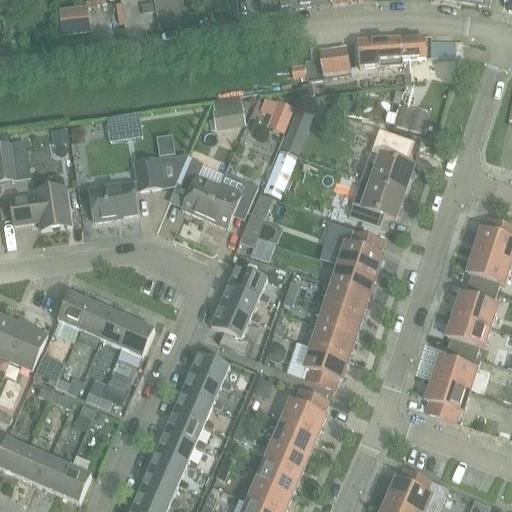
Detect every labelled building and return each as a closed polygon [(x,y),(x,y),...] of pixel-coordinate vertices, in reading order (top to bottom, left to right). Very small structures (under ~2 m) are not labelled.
[(261,0),(264,17),(265,17),(265,15),(296,11),(296,13),(328,8),(326,0),(261,0)] [(462,0),(461,6),(489,11),(491,0),(462,0)] [(153,6),(141,8),(143,17),(154,15),(153,6)] [(87,11),(61,15),(64,39),(91,35),(87,11)] [(401,41),(403,77),(410,77),(409,63),(426,62),(424,39),(401,41)] [(403,77),(401,41),(377,43),(380,65),(381,79),(403,77)] [(377,43),(358,44),(360,80),(381,79),(380,65),(377,43)] [(432,57),(457,57),(457,45),(432,45),(432,57)] [(292,70),(294,83),(307,81),(308,85),(324,82),(352,77),(351,71),(348,51),(320,55),(321,61),(304,64),(305,68),(292,70)] [(323,116),(336,122),(341,98),(325,100),(323,116)] [(279,106),(269,131),(285,137),(294,112),(279,106)] [(298,113),(294,123),(310,129),(314,119),(298,113)] [(226,114),(224,132),(261,135),(262,117),(226,114)] [(400,115),(396,130),(423,137),(427,123),(400,115)] [(66,133),(54,135),(56,149),(68,147),(66,133)] [(406,154),(388,148),(376,144),(368,168),(378,171),(373,185),(405,197),(414,170),(402,166),(406,154)] [(0,186),(15,184),(10,148),(0,149),(0,186)] [(138,187),(90,194),(95,227),(113,224),(113,223),(138,219),(135,196),(164,192),(176,191),(189,159),(159,164),(135,167),(138,187)] [(205,224),(220,189),(199,180),(204,168),(192,163),(189,169),(181,188),(192,193),(183,214),(205,224)] [(248,216),(256,198),(259,191),(247,186),(225,176),(220,189),(205,224),(228,233),(237,212),(248,216)] [(396,223),(405,197),(373,185),(364,211),(355,208),(350,221),(360,224),(379,231),(384,219),(396,223)] [(42,235),(71,230),(65,191),(36,195),(37,201),(11,205),(15,230),(40,226),(42,235)] [(243,239),(257,244),(274,204),(261,198),(243,239)] [(511,231),(489,224),(486,236),(482,235),(479,246),(478,245),(478,246),(479,247),(475,256),(511,268),(511,267),(511,231)] [(343,260),(379,272),(383,260),(380,259),(384,246),(355,236),(351,249),(347,248),(343,260)] [(257,244),(243,239),(240,246),(253,252),(257,244)] [(468,289),(497,298),(501,288),(505,289),(511,268),(475,256),(472,266),(471,266),(472,267),(468,278),(472,279),(468,289)] [(343,260),(335,285),(371,297),(379,272),(343,260)] [(273,281),(289,283),(290,271),(275,269),(273,281)] [(229,291),(259,304),(268,307),(270,301),(262,298),(268,284),(238,270),(229,291)] [(363,321),(371,297),(335,285),(326,309),(363,321)] [(291,286),(288,298),(296,300),(300,289),(291,286)] [(455,320),(491,332),(498,311),(494,309),(497,298),(468,289),(465,300),(461,299),(458,310),(457,309),(457,310),(458,310),(455,320)] [(220,311),(251,324),(259,327),(262,321),(253,318),(259,304),(229,291),(220,311)] [(59,326),(80,335),(92,307),(71,298),(59,326)] [(288,298),(284,309),(293,312),(296,300),(288,298)] [(80,335),(101,344),(113,317),(92,307),(80,335)] [(326,309),(318,334),(355,346),(363,321),(326,309)] [(220,311),(212,330),(211,331),(225,337),(220,348),(245,359),(251,347),(242,343),(251,324),(220,311)] [(101,344),(122,353),(134,326),(113,317),(101,344)] [(15,324),(4,320),(0,328),(0,360),(10,365),(26,329),(15,324)] [(448,353),(477,363),(480,352),(484,353),(491,332),(455,320),(452,330),(451,329),(450,330),(451,331),(448,341),(451,343),(448,353)] [(155,335),(134,326),(122,353),(144,362),(155,335)] [(278,327),(274,339),(283,342),(286,330),(278,327)] [(49,339),(26,329),(10,365),(33,375),(49,339)] [(318,334),(310,359),(347,371),(355,346),(318,334)] [(434,384),(470,396),(477,375),(473,373),(477,363),(448,353),(444,364),(441,363),(437,374),(437,373),(436,374),(437,374),(434,384)] [(191,378),(221,391),(230,395),(232,389),(224,385),(230,371),(200,358),(191,378)] [(306,385),(335,395),(339,384),(342,385),(347,371),(310,359),(306,373),(310,374),(306,385)] [(56,391),(60,383),(48,378),(44,386),(56,391)] [(221,391),(191,378),(182,398),(213,411),(221,415),(224,409),(215,405),(221,391)] [(60,383),(56,391),(76,400),(80,392),(60,383)] [(470,396),(434,384),(431,394),(430,393),(430,394),(427,405),(430,407),(427,418),(456,427),(459,416),(464,417),(470,396)] [(129,396),(108,387),(102,402),(101,401),(98,409),(109,415),(113,405),(123,409),(129,396)] [(50,405),(53,397),(42,392),(39,400),(50,405)] [(283,426),(318,441),(327,421),(323,420),(329,407),(301,395),(296,408),(292,406),(283,426)] [(98,409),(101,401),(90,396),(86,405),(98,409)] [(53,397),(50,405),(71,414),(75,406),(53,397)] [(174,418),(204,431),(213,435),(215,429),(207,426),(213,411),(182,398),(174,418)] [(92,423),(95,415),(84,410),(80,418),(92,423)] [(95,415),(92,423),(103,428),(107,420),(95,415)] [(0,416),(0,424),(10,429),(13,422),(0,416)] [(165,438),(195,452),(204,455),(206,449),(198,446),(204,431),(174,418),(165,438)] [(238,431),(247,435),(251,425),(242,421),(238,431)] [(274,446),(309,461),(318,441),(283,426),(274,446)] [(488,429),(486,436),(497,439),(497,440),(508,443),(511,434),(500,431),(499,433),(488,429)] [(247,435),(238,431),(233,443),(242,447),(247,435)] [(156,458),(187,472),(195,475),(198,469),(189,466),(195,452),(165,438),(156,458)] [(0,460),(0,473),(17,481),(29,453),(7,444),(0,460)] [(266,466),(301,481),(309,461),(274,446),(266,466)] [(29,453),(17,481),(38,490),(50,462),(29,453)] [(148,479),(178,492),(186,495),(189,489),(181,486),(187,472),(156,458),(148,479)] [(221,471),(230,475),(234,465),(225,461),(221,471)] [(38,490),(59,499),(71,471),(50,462),(38,490)] [(257,486),(292,501),(301,481),(266,466),(257,486)] [(92,481),(71,471),(59,499),(80,508),(92,481)] [(230,475),(221,471),(217,483),(225,486),(230,475)] [(397,484),(388,505),(404,511),(427,511),(432,500),(429,498),(434,487),(406,475),(401,486),(397,484)] [(139,499),(169,511),(179,511),(180,510),(172,506),(178,492),(148,479),(139,499)] [(248,506),(261,511),(287,511),(292,501),(257,486),(248,506)] [(133,511),(169,511),(139,499),(133,511)] [(209,501),(204,511),(206,511),(214,511),(218,505),(209,501)]
